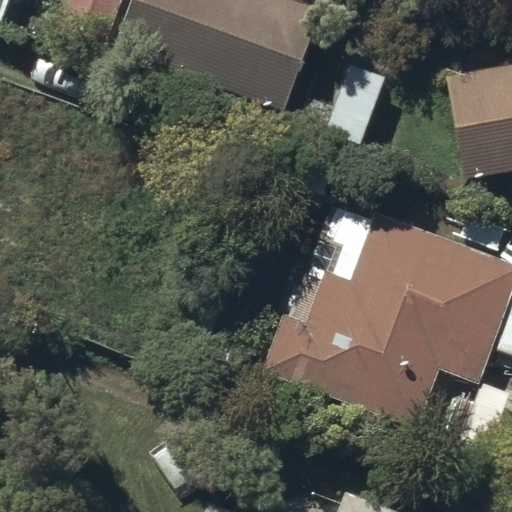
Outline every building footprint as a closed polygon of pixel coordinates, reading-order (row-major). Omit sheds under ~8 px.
[(26,0),(0,0),(0,21),(17,27),(26,0)] [(120,0),(64,0),(54,30),(103,48),(120,0)] [(321,10),(294,0),(134,0),(116,50),(284,112),(321,10)] [(385,78),(352,66),(327,133),(360,145),(385,78)] [(511,66),(447,78),(466,180),(511,172),(511,66)] [(0,251),(18,204),(0,197),(0,251)] [(511,288),(511,266),(378,218),(355,281),(328,271),(310,320),(284,311),(261,374),(419,431),(442,368),(478,381),(511,288)] [(511,454),(511,397),(480,386),(452,465),(502,482),(511,454)] [(344,511),(227,511),(210,505),(207,511),(393,511),(351,495),(344,511)]
